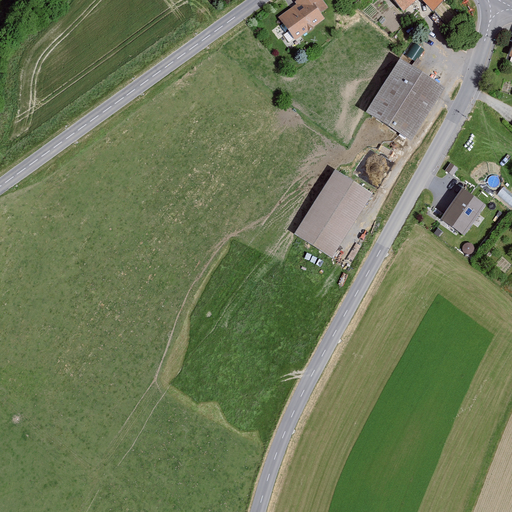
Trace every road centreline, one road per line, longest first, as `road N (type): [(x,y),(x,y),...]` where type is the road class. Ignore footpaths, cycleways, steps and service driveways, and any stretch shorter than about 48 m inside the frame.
road 1 (tertiary): [(258,511),(292,411),(463,96),(497,0)]
road 2 (tertiary): [(0,185),(256,0)]
